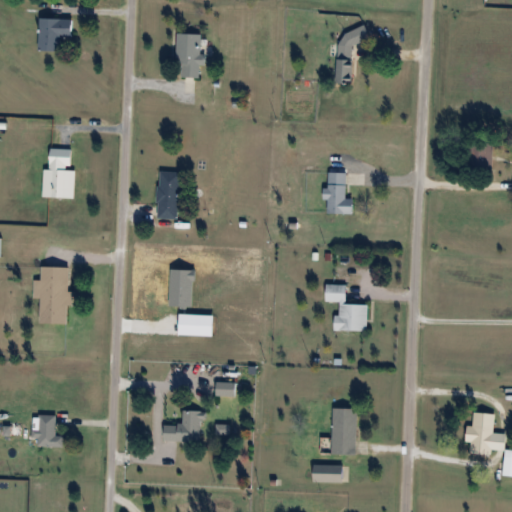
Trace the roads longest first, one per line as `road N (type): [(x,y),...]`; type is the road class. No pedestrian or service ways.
road 1 (residential): [(131,0),(109,511)]
road 2 (residential): [(405,511),(426,0)]
